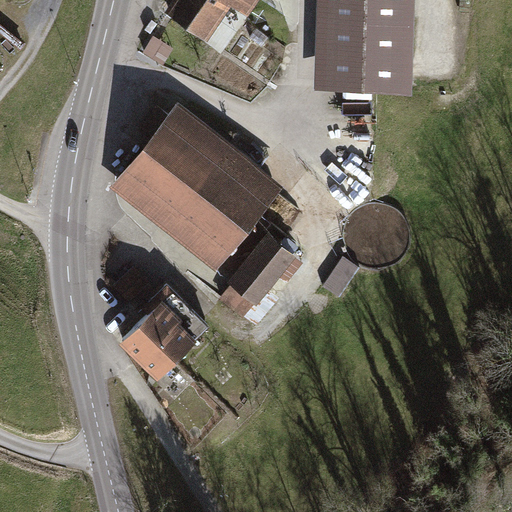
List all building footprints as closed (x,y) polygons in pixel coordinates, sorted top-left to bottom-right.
[(246,14),(254,0),(169,0),(164,9),(205,35),(227,2),(246,14)] [(412,0),(319,0),(317,82),(411,84),(412,0)] [(281,180),(174,97),(108,182),(215,265),(281,180)] [(298,254),(270,231),(232,278),(260,301),(298,254)] [(115,284),(130,299),(148,281),(133,266),(115,284)] [(192,332),(156,297),(119,335),(156,370),(192,332)]
